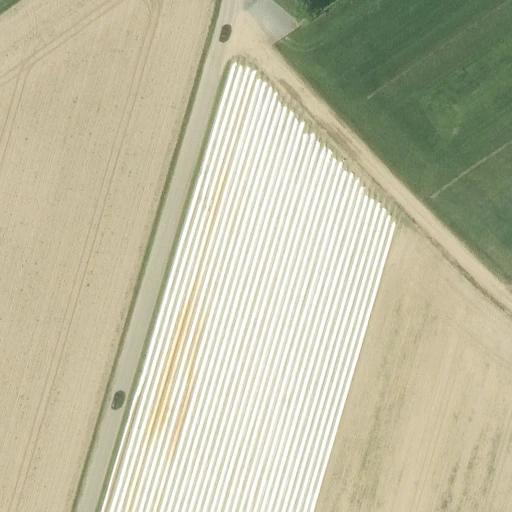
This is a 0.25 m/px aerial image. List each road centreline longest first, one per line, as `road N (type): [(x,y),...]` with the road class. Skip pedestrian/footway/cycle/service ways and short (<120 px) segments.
road 1 (unclassified): [(78,511),(209,75),(224,0)]
road 2 (track): [(511,301),(441,240),(221,14)]
